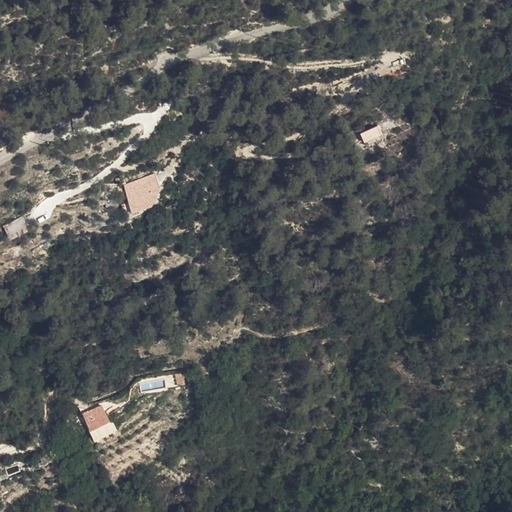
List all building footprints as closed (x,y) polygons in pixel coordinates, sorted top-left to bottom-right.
[(163,39),(158,43),(162,48),(167,44),(163,39)] [(360,134),(364,143),(382,135),(378,126),(360,134)] [(154,178),(144,182),(147,194),(158,189),(154,178)] [(133,185),(136,192),(138,198),(145,195),(147,194),(144,182),(133,185)] [(145,195),(148,203),(156,200),(162,187),(158,189),(147,194),(145,195)] [(138,198),(136,192),(125,196),(130,211),(148,203),(145,195),(138,198)] [(21,216),(3,226),(10,240),(28,230),(21,216)] [(199,259),(206,262),(212,254),(206,249),(199,259)] [(374,405),(363,399),(349,423),(363,432),(373,415),(370,413),(374,405)] [(101,409),(80,416),(86,434),(107,427),(101,409)]
